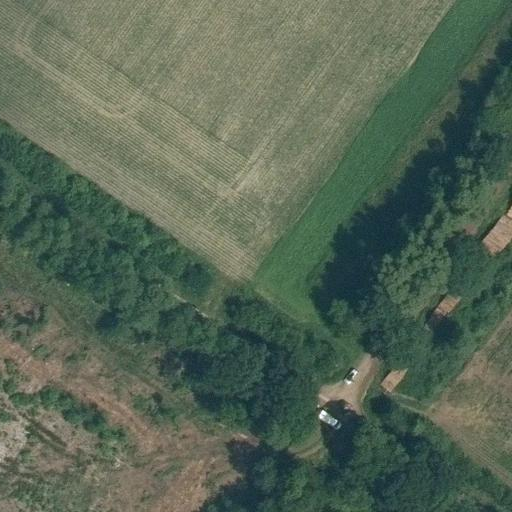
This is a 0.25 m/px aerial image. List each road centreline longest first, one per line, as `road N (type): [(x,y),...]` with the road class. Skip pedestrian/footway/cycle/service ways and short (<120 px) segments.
road 1 (track): [(468,511),(0,185)]
road 2 (track): [(318,403),(511,133)]
